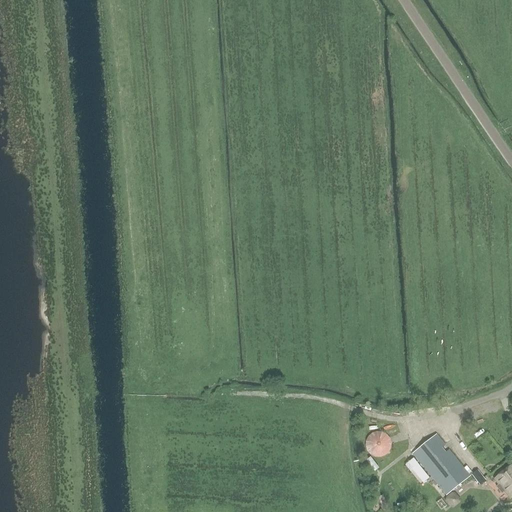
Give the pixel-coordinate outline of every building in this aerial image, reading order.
[(368,435),(367,436),(365,438),(364,440),(364,442),(364,445),(364,447),(365,449),(366,451),(367,453),(369,454),(371,455),(373,456),(375,457),(378,457),(380,456),(382,455),(384,454),(385,452),(387,451),(388,448),(388,446),(388,444),(388,442),(388,440),(386,438),(385,436),(383,434),(381,433),(379,432),(377,432),(375,432),(372,432),(370,433),(368,435)] [(470,476),(436,435),(413,454),(446,495),(470,476)] [(430,476),(415,457),(406,464),(421,483),(430,476)] [(511,467),(510,465),(493,479),(498,485),(496,487),(502,495),(505,492),(511,500),(511,498),(511,467)] [(450,507),(458,500),(451,492),(443,499),(450,507)]
